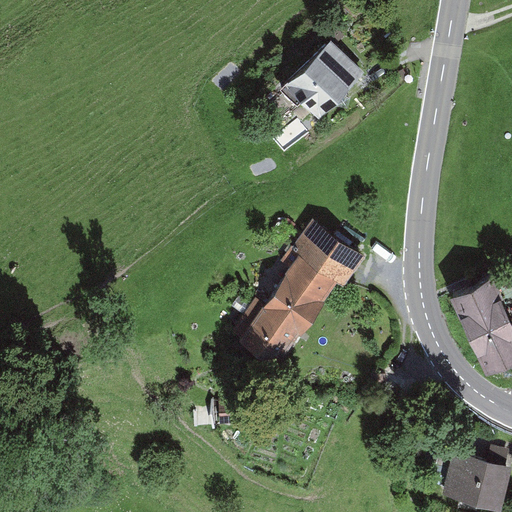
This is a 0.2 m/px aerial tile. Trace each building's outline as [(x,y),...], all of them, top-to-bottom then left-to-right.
[(295,81),(323,111),(365,73),(336,42),(295,81)] [(302,266),(274,303),(267,298),(245,326),(269,344),(277,333),(294,345),(347,275),(350,277),(370,250),(322,215),(290,257),(302,266)] [(511,292),(502,272),(459,292),(494,368),(511,359),(511,292)] [(227,399),(228,421),(252,421),(252,399),(227,399)] [(511,461),(462,450),(453,488),(510,501),(511,492),(511,461)]
